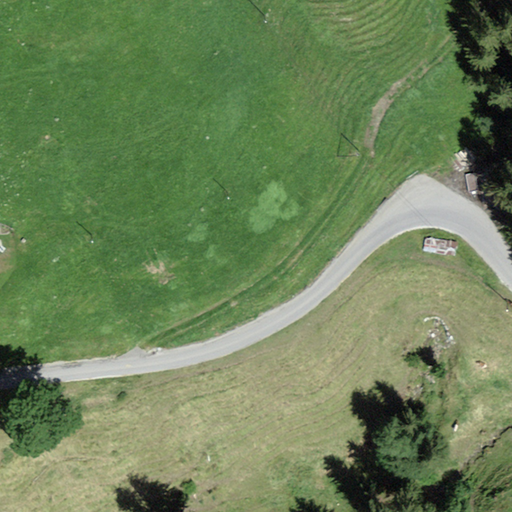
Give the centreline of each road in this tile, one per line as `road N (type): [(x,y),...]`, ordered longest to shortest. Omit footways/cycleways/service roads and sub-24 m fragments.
road 1 (unclassified): [(511,261),(491,214),(467,186),(435,184),(402,201),(310,302),(242,338),(170,359),(0,379)]
road 2 (track): [(119,367),(257,284),(319,223),(387,94),(476,0)]
